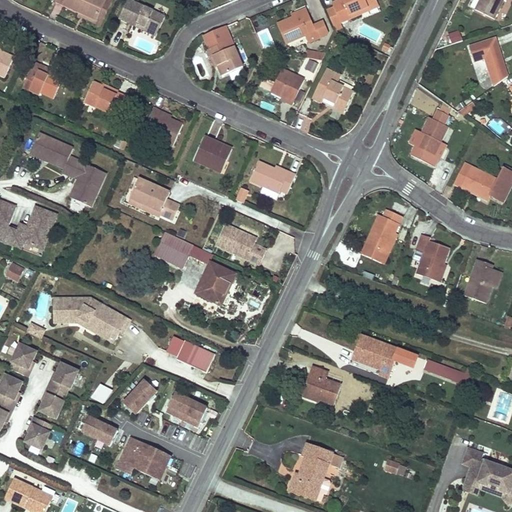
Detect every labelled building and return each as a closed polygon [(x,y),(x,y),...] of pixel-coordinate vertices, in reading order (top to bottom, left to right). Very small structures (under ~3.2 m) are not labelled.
[(96,20),(105,0),(57,0),(56,2),(81,13),(96,20)] [(111,0),(105,0),(96,20),(81,13),(79,16),(100,26),(111,0)] [(350,15),(377,3),(375,0),(340,0),(332,3),(334,8),(327,11),(334,26),(340,24),(351,18),(350,15)] [(495,20),(504,0),(480,0),(475,10),(495,20)] [(160,29),(165,17),(128,1),(119,20),(136,28),(138,23),(142,25),(141,26),(158,34),(160,29)] [(351,18),(379,6),(377,3),(350,15),(351,18)] [(293,18),(308,12),(306,9),(292,15),(293,18)] [(328,32),(324,22),(314,26),(308,12),(293,18),(277,25),(286,44),(305,36),(308,43),(327,35),(328,32)] [(158,34),(141,26),(142,25),(138,23),(136,28),(149,34),(156,37),(158,34)] [(463,41),(460,31),(449,34),(452,44),(463,41)] [(509,77),(496,38),(470,47),(475,63),(485,59),(494,87),(509,77)] [(244,67),(232,40),(208,51),(211,58),(214,57),(218,66),(222,76),(244,67)] [(391,46),(385,44),(382,50),(388,53),(391,46)] [(0,75),(5,78),(14,57),(1,52),(0,51),(0,75)] [(322,61),(325,55),(309,52),(308,58),(322,61)] [(318,64),(310,60),(306,69),(314,73),(318,64)] [(50,74),(52,70),(34,62),(31,71),(37,74),(38,72),(48,76),(49,73),(50,74)] [(292,106),(305,81),(282,70),(271,92),(282,98),(286,100),(285,102),(292,106)] [(344,113),(354,93),(337,85),(341,77),(327,70),(313,99),(322,103),(324,99),(336,104),(334,108),(344,113)] [(54,99),(63,79),(50,74),(49,73),(48,76),(38,72),(37,74),(31,71),(23,88),(40,96),(41,93),(54,99)] [(116,117),(125,96),(118,93),(117,96),(101,89),(102,86),(94,82),(85,103),(116,117)] [(119,91),(103,84),(102,86),(101,89),(117,96),(118,93),(119,91)] [(464,117),(477,108),(473,102),(459,113),(464,117)] [(173,147),(183,125),(170,119),(160,114),(161,112),(153,109),(142,133),(173,147)] [(442,141),(448,128),(445,126),(449,116),(438,111),(433,120),(429,118),(422,132),(416,129),(409,144),(415,147),(411,156),(434,167),(446,143),(442,141)] [(106,174),(70,158),(73,150),(40,134),(32,151),(51,159),(49,163),(64,169),(62,173),(79,180),(82,182),(74,200),(91,208),(106,174)] [(227,161),(232,150),(205,137),(194,161),(216,171),(221,159),(227,161)] [(119,149),(123,141),(117,139),(114,146),(119,149)] [(51,159),(32,151),(31,154),(49,163),(51,159)] [(221,174),(227,161),(221,159),(216,171),(221,174)] [(287,194),(296,175),(288,172),(287,175),(276,170),(259,162),(251,182),(279,194),(281,192),(287,194)] [(503,204),(511,186),(511,173),(503,170),(498,181),(465,165),(454,186),(471,194),(472,191),(474,193),(473,195),(487,202),(490,197),(503,204)] [(173,221),(180,206),(167,200),(170,193),(159,188),(157,190),(151,187),(152,185),(139,179),(130,199),(161,212),(160,214),(160,215),(173,221)] [(74,200),(82,182),(79,180),(70,198),(74,200)] [(263,188),(261,193),(277,200),(279,194),(263,188)] [(243,204),(249,192),(243,189),(237,201),(243,204)] [(161,212),(130,199),(128,204),(159,217),(160,215),(160,214),(161,212)] [(41,249),(47,230),(51,231),(57,215),(36,207),(29,227),(20,223),(17,230),(9,227),(17,208),(0,201),(0,240),(21,249),(24,242),(41,249)] [(395,234),(402,217),(387,210),(384,218),(380,216),(366,245),(386,254),(395,234)] [(260,266),(267,251),(254,245),(257,240),(249,236),(248,239),(237,233),(238,231),(226,226),(217,246),(260,266)] [(44,250),(51,231),(47,230),(41,249),(44,250)] [(190,256),(181,253),(186,243),(166,233),(155,256),(183,269),(190,256)] [(388,255),(398,235),(395,234),(386,254),(388,255)] [(438,282),(444,265),(449,249),(430,242),(431,238),(422,235),(417,250),(425,253),(417,275),(438,282)] [(211,263),(214,255),(186,243),(181,253),(190,256),(210,265),(211,263)] [(382,263),(386,254),(366,245),(362,254),(382,263)] [(492,287),(497,271),(491,269),(485,267),(486,264),(478,261),(465,297),(486,304),(492,287)] [(228,293),(236,275),(211,263),(210,265),(196,294),(219,305),(225,292),(228,293)] [(441,283),(447,266),(444,265),(438,282),(441,283)] [(17,280),(21,272),(12,267),(8,275),(17,280)] [(496,289),(502,273),(497,271),(492,287),(496,289)] [(392,284),(395,275),(386,272),(383,280),(392,284)] [(222,306),(228,293),(225,292),(219,305),(222,306)] [(127,319),(90,298),(89,299),(87,303),(80,299),(55,299),(55,323),(70,323),(70,319),(79,319),(79,318),(85,321),(86,319),(89,321),(88,323),(99,329),(96,333),(113,343),(119,334),(127,319)] [(99,329),(88,323),(89,321),(86,319),(85,321),(79,318),(79,319),(70,319),(70,323),(78,323),(96,333),(99,329)] [(122,336),(131,321),(127,319),(119,334),(122,336)] [(41,339),(44,332),(35,328),(32,334),(41,339)] [(414,368),(418,357),(362,336),(357,350),(361,352),(358,362),(372,367),(374,363),(377,365),(375,368),(382,371),(380,376),(388,378),(395,361),(414,368)] [(178,358),(185,342),(175,338),(168,354),(178,358)] [(207,374),(215,355),(185,342),(178,358),(177,360),(207,374)] [(33,362),(37,353),(20,345),(12,362),(14,363),(10,370),(25,376),(28,370),(29,370),(33,362)] [(358,362),(361,352),(357,350),(353,360),(358,362)] [(465,375),(428,361),(424,370),(462,384),(465,375)] [(28,370),(25,376),(28,378),(35,363),(33,362),(29,370),(28,370)] [(63,402),(69,389),(71,389),(79,372),(62,364),(58,373),(54,382),(55,382),(49,395),(48,395),(44,403),(42,408),(58,416),(65,403),(63,402)] [(334,405),(341,386),(325,380),(328,374),(313,368),(303,397),(314,400),(315,396),(318,397),(317,399),(319,400),(334,405)] [(469,387),(474,373),(467,370),(465,375),(462,384),(469,387)] [(49,395),(55,382),(54,382),(58,373),(55,372),(42,402),(44,403),(48,395),(49,395)] [(341,386),(343,379),(328,374),(325,380),(341,386)] [(18,393),(23,384),(6,376),(0,388),(17,396),(18,393)] [(124,405),(136,415),(157,392),(145,381),(124,405)] [(92,399),(105,406),(113,391),(100,384),(92,399)] [(5,422),(9,414),(7,414),(13,401),(15,401),(17,396),(0,388),(0,431),(1,431),(5,422)] [(176,393),(167,412),(198,427),(207,409),(176,393)] [(7,424),(19,397),(17,396),(15,401),(13,401),(7,414),(9,414),(5,422),(7,424)] [(381,415),(384,407),(371,402),(368,411),(381,415)] [(58,416),(42,408),(40,412),(57,420),(58,416)] [(379,422),(381,415),(368,411),(366,417),(379,422)] [(35,426),(38,419),(34,418),(27,433),(30,434),(34,426),(35,426)] [(83,432),(111,446),(118,431),(90,418),(83,432)] [(42,451),(50,433),(49,433),(52,426),(38,419),(35,426),(34,426),(30,434),(25,443),(42,451)] [(169,440),(176,428),(165,422),(159,433),(169,440)] [(134,469),(159,481),(171,456),(131,438),(117,469),(131,476),(134,469)] [(323,479),(329,465),(339,469),(343,457),(307,445),(303,456),(306,457),(298,480),(295,479),(290,492),(316,501),(316,500),(319,493),(323,479)] [(511,471),(482,460),(484,455),(468,449),(463,465),(472,468),(474,468),(473,472),(470,471),(466,484),(477,488),(478,483),(488,487),(489,485),(500,489),(499,491),(510,495),(511,497),(511,471)] [(70,460),(66,471),(97,484),(101,472),(70,460)] [(404,477),(407,468),(388,461),(384,470),(404,477)] [(31,511),(45,511),(51,502),(41,497),(43,492),(42,492),(14,479),(5,500),(24,509),(25,506),(31,509),(30,511),(31,511)] [(327,495),(331,484),(330,481),(323,479),(319,493),(325,495),(327,495)] [(477,496),(480,490),(502,498),(509,506),(511,504),(511,497),(510,495),(499,491),(500,489),(489,485),(488,487),(478,483),(477,488),(466,484),(463,491),(477,496)] [(51,502),(55,492),(45,487),(42,492),(43,492),(41,497),(51,502)] [(322,502),(325,495),(319,493),(316,500),(322,502)]
